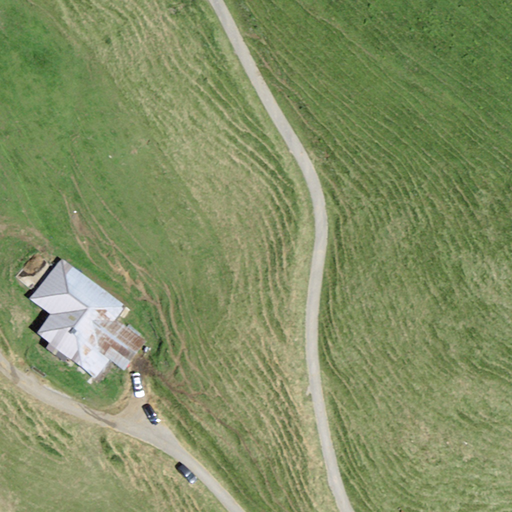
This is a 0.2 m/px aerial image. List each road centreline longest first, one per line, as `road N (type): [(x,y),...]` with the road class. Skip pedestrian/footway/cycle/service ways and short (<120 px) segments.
road 1 (unclassified): [(348,511),(329,457),(313,351),(319,198),(215,0)]
road 2 (unclassified): [(0,358),(50,397),(175,447),(236,511)]
